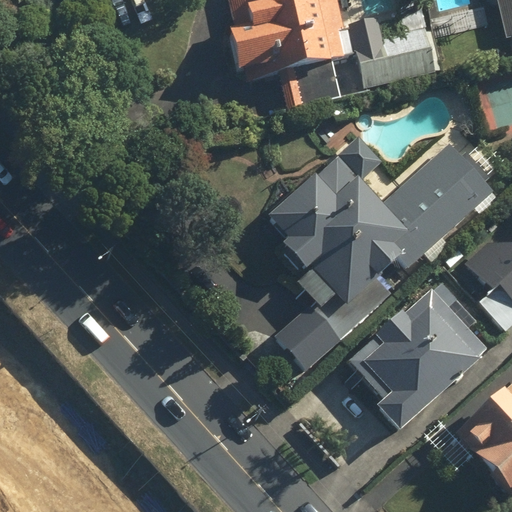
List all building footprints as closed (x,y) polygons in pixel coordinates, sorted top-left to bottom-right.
[(229,0),(238,33),(231,35),(241,75),(251,72),(255,88),(332,69),(345,66),(328,0),(229,0)] [(511,0),(499,0),(509,40),(511,39),(511,0)] [(443,77),(435,44),(388,55),(380,23),(348,30),(356,63),(345,66),(332,69),(340,102),(443,77)] [(505,164),(485,144),(467,161),(451,144),(384,209),(361,185),(379,167),(355,141),(272,221),(292,242),(281,253),(303,276),(296,283),(326,314),(341,300),(350,310),(398,264),(408,274),(425,257),(434,266),(453,248),(444,239),(495,190),(487,181),(505,164)] [(511,247),(497,248),(472,272),(494,297),(480,310),(507,338),(511,333),(511,247)] [(449,311),(431,291),(377,340),(389,354),(370,372),(392,396),(377,410),(402,437),(492,355),(471,333),(479,325),(459,303),(449,311)] [(511,387),(466,432),(483,449),(474,458),(511,496),(511,387)]
